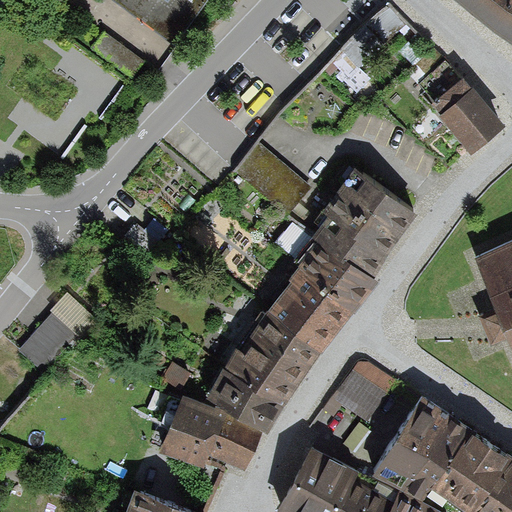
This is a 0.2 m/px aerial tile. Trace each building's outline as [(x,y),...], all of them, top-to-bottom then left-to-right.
[(117,0),(178,42),(207,0),(117,0)] [(511,0),(452,0),(511,43),(511,0)] [(147,63),(104,32),(92,50),(135,80),(147,63)] [(432,96),(438,104),(474,145),(501,122),(459,73),(432,96)] [(272,148),(247,174),(290,216),(315,190),(272,148)] [(328,217),(312,241),(370,279),(389,250),(412,216),(350,176),(324,215),(328,217)] [(511,237),(474,254),(493,316),(479,322),(488,345),(503,339),(511,354),(511,237)] [(264,315),(317,354),(327,340),(365,295),(375,282),(370,279),(312,241),(264,315)] [(21,351),(50,376),(100,321),(71,295),(21,351)] [(317,354),(264,315),(257,312),(204,399),(264,434),(273,417),(310,364),(317,354)] [(370,422),(399,383),(364,357),(335,396),(370,422)] [(511,511),(511,464),(488,446),(454,421),(437,408),(422,397),(370,475),(420,503),(425,492),(452,511),(511,511)] [(178,399),(156,450),(203,470),(209,456),(239,469),(256,434),(178,399)] [(339,511),(357,475),(311,451),(297,476),(278,511),(339,511)] [(357,475),(339,511),(385,511),(394,493),(357,475)] [(120,511),(192,511),(129,489),(120,511)] [(431,511),(394,493),(385,511),(431,511)]
